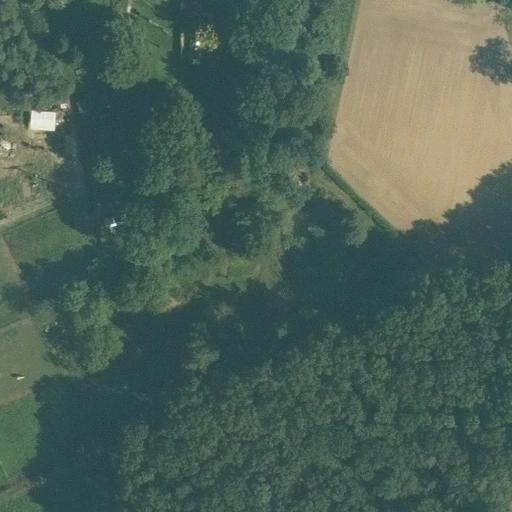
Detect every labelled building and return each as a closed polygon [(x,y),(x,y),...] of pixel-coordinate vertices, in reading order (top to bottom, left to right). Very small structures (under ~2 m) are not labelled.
[(232,30),(231,11),(213,12),(214,32),(232,30)] [(185,60),(197,63),(203,41),(191,38),(185,60)] [(277,46),(266,38),(249,63),(260,70),(277,46)] [(128,81),(85,95),(91,114),(134,100),(128,81)] [(55,127),(56,109),(31,108),(31,126),(55,127)]
